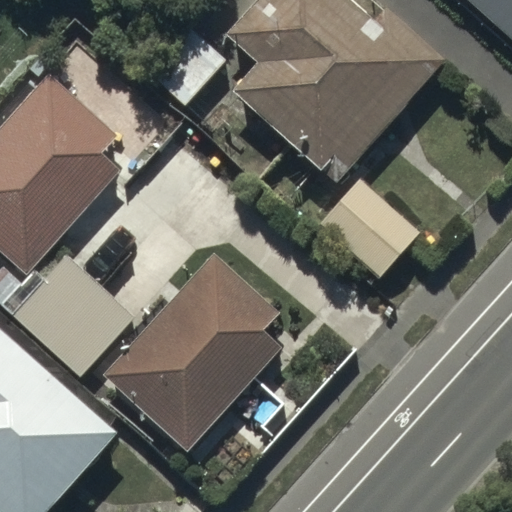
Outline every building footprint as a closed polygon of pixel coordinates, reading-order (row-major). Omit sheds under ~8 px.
[(337,0),(273,0),(227,52),(261,82),(235,112),(335,201),(448,74),(385,19),(373,32),(337,0)] [(511,0),(474,0),(511,32),(511,0)] [(227,72),(184,34),(145,79),(187,116),(227,72)] [(50,90),(0,144),(0,263),(26,287),(120,184),(100,166),(115,150),(50,90)] [(420,245),(356,194),(325,233),(389,284),(420,245)] [(4,278),(0,281),(0,317),(80,391),(137,329),(67,265),(43,290),(37,284),(25,298),(4,278)] [(218,267),(105,388),(185,462),(281,360),(264,344),(281,326),(218,267)] [(63,511),(115,453),(0,352),(0,511),(63,511)]
